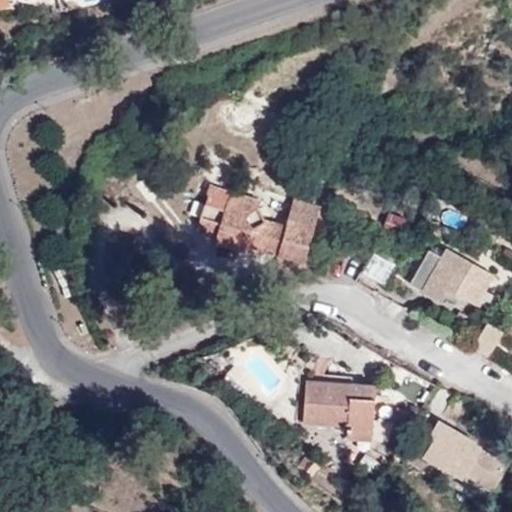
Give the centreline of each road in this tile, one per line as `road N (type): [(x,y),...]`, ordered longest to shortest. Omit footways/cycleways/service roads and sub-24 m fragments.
road 1 (residential): [(113,375),(295,297),(353,300),(511,404)]
road 2 (residential): [(0,161),(3,120),(44,73),(273,0)]
road 3 (residential): [(291,511),(192,403),(113,375)]
road 4 (residential): [(113,375),(76,362),(32,292),(0,189)]
road 5 (unknown): [(113,375),(67,392),(9,367),(0,355)]
